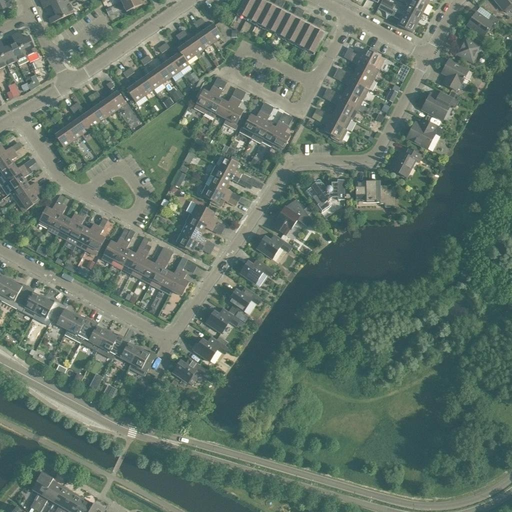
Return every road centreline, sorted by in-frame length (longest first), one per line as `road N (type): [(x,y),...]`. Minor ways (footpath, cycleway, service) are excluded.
road 1 (residential): [(0,249),(169,341),(287,164),(372,155),(425,56)]
road 2 (tertiary): [(511,472),(478,496),(404,501),(131,428)]
road 3 (tertiary): [(131,428),(395,511)]
road 4 (residential): [(314,83),(245,48),(232,75),(300,112)]
road 5 (tertiary): [(0,361),(131,428)]
road 6 (residential): [(67,83),(188,0)]
